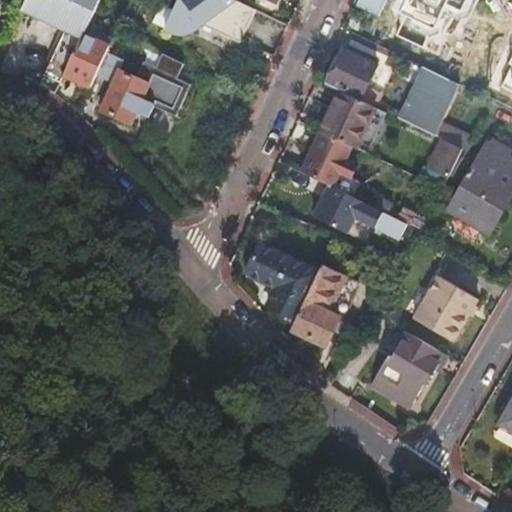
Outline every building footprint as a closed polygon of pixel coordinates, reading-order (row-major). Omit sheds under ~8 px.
[(100,0),(26,0),(20,14),(65,35),(45,77),(60,85),(64,77),(83,37),(100,0)] [(239,45),(255,11),(231,0),(179,0),(164,31),(169,34),(174,35),(179,36),(185,36),(190,34),(195,32),(199,29),(201,27),(239,45)] [(460,70),(489,13),(463,0),(382,0),(370,25),(460,70)] [(511,27),(496,63),(511,70),(511,27)] [(108,49),(83,37),(64,77),(90,89),(101,65),(108,49)] [(344,53),(328,87),(356,100),(360,102),(377,68),(362,61),(344,53)] [(101,65),(90,89),(85,100),(103,108),(101,112),(131,126),(150,87),(101,65)] [(459,86),(425,69),(400,122),(434,138),(459,86)] [(491,110),(473,99),(449,140),(466,151),(491,110)] [(322,133),(303,174),(324,184),(332,188),(333,189),(340,175),(352,180),(358,167),(346,162),(352,148),(322,133)] [(511,196),(511,162),(488,149),(451,211),(490,234),(511,196)] [(361,184),(352,180),(340,175),(333,189),(351,198),(354,199),(361,184)] [(398,220),(351,198),(344,212),(399,240),(407,225),(398,220)] [(398,220),(407,225),(420,231),(427,218),(405,207),(398,220)] [(296,321),(318,275),(260,247),(245,276),(276,291),(268,307),(296,321)] [(296,321),(291,331),(326,348),(333,334),(357,284),(322,268),(318,275),(296,321)] [(477,300),(439,278),(414,320),(452,343),(477,300)] [(362,287),(357,284),(333,334),(338,336),(362,287)] [(445,356),(407,333),(392,358),(388,356),(370,387),(391,400),(395,395),(412,405),(423,388),(426,390),(445,356)] [(408,411),(412,405),(395,395),(391,400),(408,411)] [(511,436),(511,402),(498,427),(511,436)] [(511,491),(503,486),(496,498),(511,508),(511,491)]
